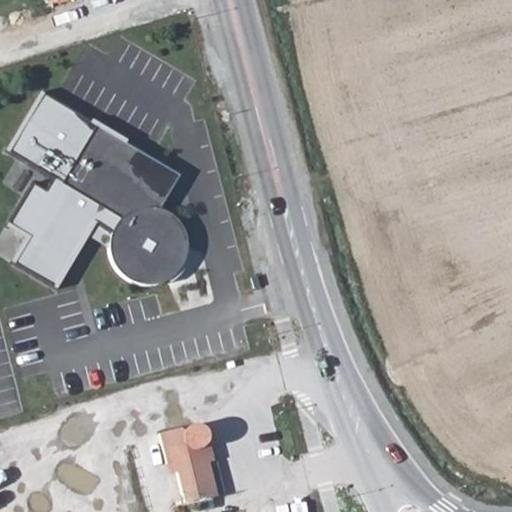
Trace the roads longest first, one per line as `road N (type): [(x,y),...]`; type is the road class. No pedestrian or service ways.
road 1 (secondary): [(232,0),(314,310),(370,455)]
road 2 (unknown): [(226,309),(178,121),(96,64)]
road 3 (unknown): [(226,309),(72,352),(43,341),(37,311)]
